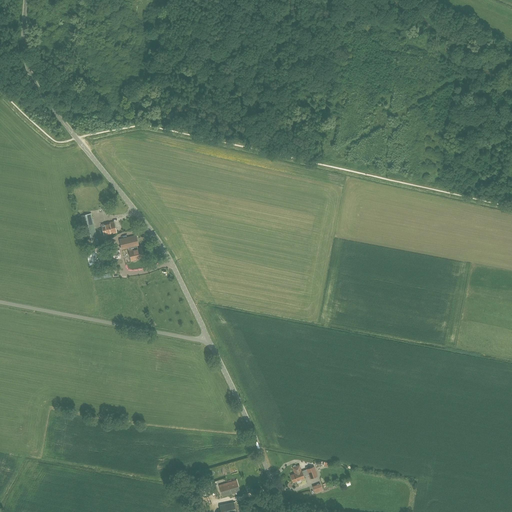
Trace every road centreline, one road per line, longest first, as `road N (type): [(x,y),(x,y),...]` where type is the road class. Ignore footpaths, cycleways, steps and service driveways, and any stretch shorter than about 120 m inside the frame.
road 1 (unclassified): [(208,341),(161,242),(35,85),(25,55),(25,0)]
road 2 (unclassified): [(208,341),(0,301)]
road 3 (unclassified): [(281,511),(257,440),(208,341)]
